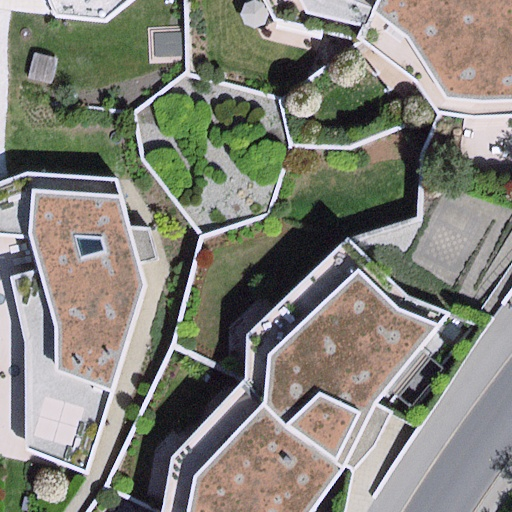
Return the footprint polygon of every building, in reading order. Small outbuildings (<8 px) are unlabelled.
[(48,0),(55,17),(105,24),(136,0),(48,0)] [(473,117),(511,115),(511,0),(262,0),(273,18),(360,39),(417,82),(438,111),(473,117)] [(58,59),(35,54),(29,79),(52,84),(58,59)] [(312,511),(345,468),(363,431),(377,403),(448,314),(511,189),(511,181),(425,149),(422,220),(348,243),(249,336),(246,379),(171,459),(163,511),(312,511)] [(26,174),(0,181),(0,233),(26,233),(35,268),(13,277),(30,336),(29,447),(86,470),(145,287),(134,246),(116,179),(26,174)]
